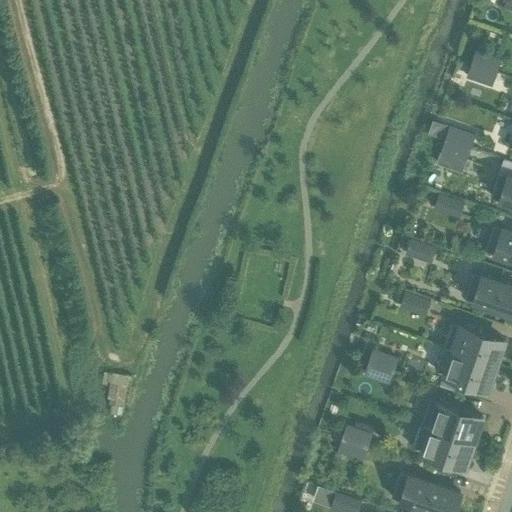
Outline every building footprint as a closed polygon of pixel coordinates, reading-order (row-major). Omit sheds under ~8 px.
[(476,50),(472,62),(496,71),(501,58),(476,50)] [(496,71),(472,62),(467,75),(492,83),(496,71)] [(450,125),(446,138),(470,146),(475,134),(450,125)] [(470,146),(446,138),(441,150),(466,159),(470,146)] [(511,174),(500,170),(491,195),(511,202),(511,174)] [(435,206),(459,215),(464,202),(439,193),(435,206)] [(511,229),(494,223),(485,248),(510,257),(508,261),(511,261),(511,229)] [(406,251),(431,260),(436,247),(411,238),(406,251)] [(511,284),(473,271),(464,296),(511,312),(511,284)] [(401,304),(425,313),(430,300),(405,291),(401,304)] [(452,320),(444,345),(496,363),(497,362),(498,359),(500,359),(501,360),(507,343),(506,343),(503,342),(505,339),(505,338),(452,320)] [(496,363),(444,345),(435,369),(488,387),(496,363)] [(373,348),(369,361),(393,369),(398,357),(373,348)] [(393,369),(369,361),(364,373),(389,382),(393,369)] [(430,397),(421,421),(474,440),(474,439),(475,436),(478,436),(479,437),(484,420),(481,419),(482,416),(483,415),(430,397)] [(474,440),(421,421),(413,446),(466,464),(474,440)] [(347,425),(342,437),(367,445),(371,433),(347,425)] [(367,445),(342,437),(338,449),(363,457),(367,445)] [(459,495),(461,491),(400,470),(392,495),(439,511),(457,511),(463,496),(459,495)] [(332,505),(351,511),(356,511),(361,500),(336,492),(332,505)] [(374,511),(379,511),(382,503),(365,498),(361,508),(374,511)]
